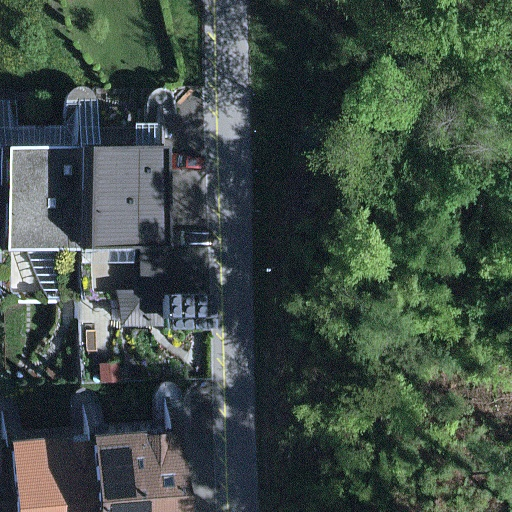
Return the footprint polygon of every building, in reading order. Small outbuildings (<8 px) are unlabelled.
[(170,301),(166,143),(83,145),(87,303),(113,302),(170,301)] [(87,303),(83,145),(0,146),(0,288),(0,305),(87,303)] [(170,301),(113,302),(114,329),(200,327),(200,300),(170,301)] [(184,511),(177,425),(92,433),(98,511),(184,511)] [(98,511),(92,433),(5,441),(11,511),(98,511)] [(11,511),(5,441),(0,441),(0,511),(11,511)]
